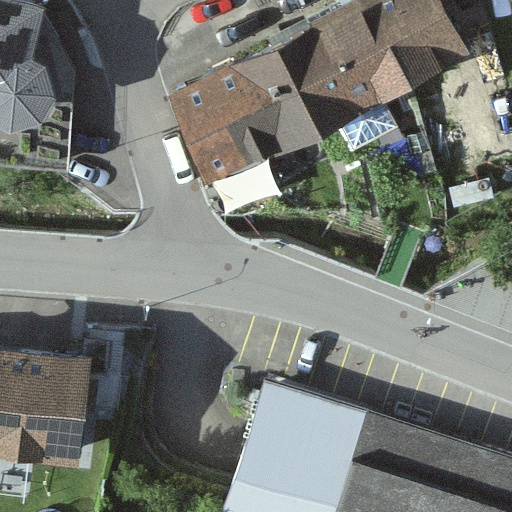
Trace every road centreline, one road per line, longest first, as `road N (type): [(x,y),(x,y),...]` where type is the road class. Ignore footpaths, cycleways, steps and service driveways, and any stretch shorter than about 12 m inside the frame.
road 1 (residential): [(511,371),(199,262)]
road 2 (residential): [(141,0),(133,39),(199,262)]
road 3 (residential): [(199,262),(0,264)]
